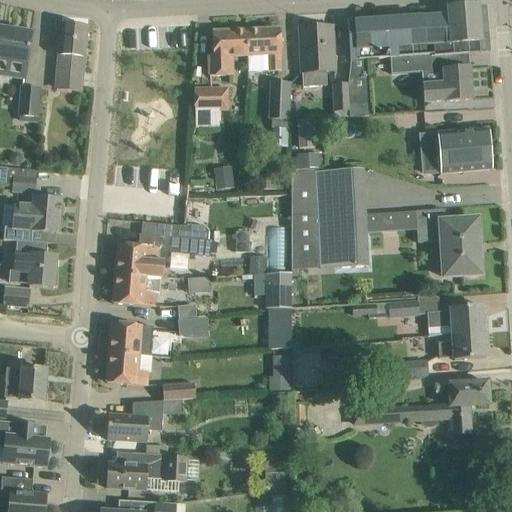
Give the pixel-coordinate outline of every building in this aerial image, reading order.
[(431,58),(444,57),(480,54),(479,43),(480,43),(477,7),(447,9),(447,17),(347,24),(349,44),(350,62),(348,85),(350,116),(349,116),(349,118),(370,117),(368,61),(367,57),(390,55),(390,59),(405,57),(430,55),(431,58)] [(56,89),(81,91),(87,28),(61,25),(56,89)] [(332,28),(299,29),(301,88),(326,87),(325,72),(334,72),(332,28)] [(0,76),(24,80),(28,54),(31,34),(0,29),(0,76)] [(282,73),(281,50),(280,30),(246,32),(247,57),(248,57),(248,74),(282,73)] [(226,58),(247,57),(246,32),(212,33),(213,57),(209,57),(209,78),(227,77),(226,58)] [(405,57),(406,74),(422,73),(424,103),(445,102),(471,101),(469,69),(445,71),(444,57),(431,58),(430,55),(405,57)] [(269,122),(289,122),(290,85),(270,84),(269,122)] [(349,111),(349,116),(350,116),(348,85),(332,86),(334,112),(349,111)] [(40,90),(22,89),(20,89),(18,118),(37,120),(40,90)] [(194,111),(228,111),(228,91),(194,91),(194,111)] [(313,122),(297,123),(298,149),(314,148),(313,122)] [(436,134),(440,175),(492,171),(488,130),(436,134)] [(0,186),(12,188),(11,192),(34,193),(36,172),(0,169),(0,186)] [(291,271),(320,270),(366,267),(361,171),(292,175),(291,271)] [(5,205),(3,228),(4,228),(3,242),(16,243),(31,244),(32,232),(57,234),(60,202),(40,200),(34,199),(33,208),(15,206),(5,205)] [(445,211),(415,212),(417,244),(441,242),(443,278),(480,276),(477,221),(446,223),(445,211)] [(169,250),(168,254),(170,255),(169,259),(193,262),(194,257),(209,258),(211,242),(207,242),(208,233),(204,228),(187,226),(186,227),(183,227),(171,226),(169,250)] [(10,273),(9,283),(27,285),(27,287),(29,287),(33,287),(53,289),(55,258),(45,257),(46,245),(31,244),(16,243),(15,258),(13,273),(10,273)] [(165,264),(157,264),(158,249),(118,246),(115,275),(159,278),(164,279),(165,264)] [(290,310),(292,310),(292,274),(265,276),(266,310),(267,310),(290,310)] [(157,295),(159,278),(115,275),(113,305),(153,308),(155,295),(157,295)] [(209,277),(188,278),(188,294),(210,293),(209,277)] [(5,290),(4,306),(27,308),(29,292),(5,290)] [(418,302),(352,306),(352,316),(368,315),(369,320),(389,318),(389,319),(418,317),(418,302)] [(435,337),(484,334),(482,307),(450,309),(450,313),(426,314),(427,329),(435,329),(435,337)] [(267,310),(267,351),(291,350),(290,310),(267,310)] [(209,348),(208,318),(179,319),(180,349),(209,348)] [(111,325),(109,354),(139,357),(150,358),(151,341),(152,328),(111,325)] [(453,362),(466,361),(486,360),(484,334),(435,337),(435,345),(437,344),(438,360),(453,359),(453,362)] [(109,354),(106,384),(147,387),(148,374),(138,373),(139,357),(109,354)] [(426,361),(403,362),(403,380),(427,377),(426,361)] [(19,401),(23,401),(43,403),(46,371),(22,369),(22,371),(6,370),(4,399),(20,400),(19,401)] [(290,392),(289,378),(272,378),(268,378),(269,392),(290,392)] [(292,380),(291,391),(291,392),(325,390),(324,378),(291,379),(292,380)] [(421,421),(421,426),(427,429),(433,429),(437,425),(437,419),(450,419),(451,435),(470,434),(468,407),(489,405),(487,383),(447,386),(449,407),(420,409),(421,421)] [(194,384),(162,386),(163,402),(195,401),(194,384)] [(106,441),(126,442),(147,443),(147,432),(161,433),(163,402),(132,404),(132,418),(108,417),(106,441)] [(294,427),(306,427),(305,406),(293,407),(294,427)] [(375,412),(353,413),(353,425),(376,423),(375,412)] [(25,425),(0,422),(0,447),(4,452),(3,465),(46,470),(49,441),(24,439),(25,425)] [(131,466),(107,465),(106,489),(178,493),(178,492),(179,482),(187,482),(188,457),(132,454),(131,466)] [(284,485),(284,465),(265,465),(265,485),(284,485)] [(32,481),(12,480),(1,479),(0,494),(0,507),(9,508),(8,511),(44,511),(46,497),(31,496),(32,481)] [(176,511),(177,505),(147,503),(127,502),(126,511),(176,511)]
